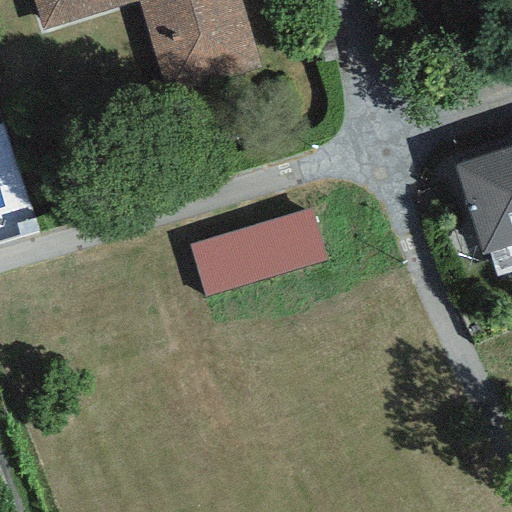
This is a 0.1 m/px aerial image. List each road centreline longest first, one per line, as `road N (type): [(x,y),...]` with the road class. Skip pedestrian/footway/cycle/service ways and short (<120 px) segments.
road 1 (residential): [(386,150),(0,259)]
road 2 (residential): [(386,150),(511,396)]
road 3 (residential): [(330,0),(386,150)]
road 4 (residential): [(511,109),(386,150)]
